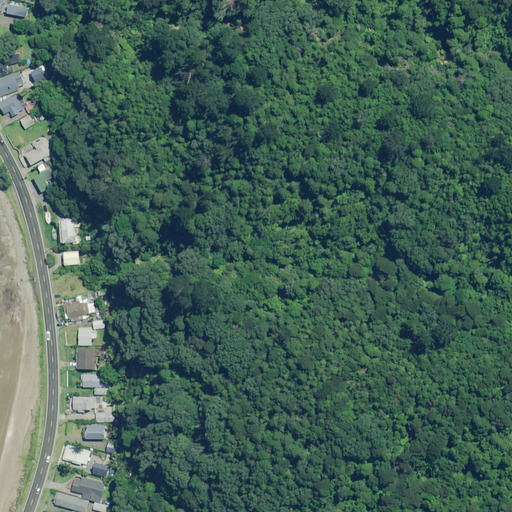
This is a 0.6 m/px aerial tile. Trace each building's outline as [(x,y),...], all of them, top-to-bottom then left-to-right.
[(30,8),(8,2),(5,11),(27,17),(30,8)] [(20,62),(18,54),(0,58),(0,72),(1,75),(9,73),(7,65),(20,62)] [(40,65),(29,70),(34,82),(45,77),(40,65)] [(0,96),(20,89),(20,88),(25,86),(20,71),(0,78),(0,96)] [(28,108),(20,92),(0,101),(0,104),(4,113),(10,110),(12,115),(28,108)] [(35,123),(30,114),(21,120),(26,129),(35,123)] [(52,154),(43,136),(32,142),(35,149),(30,151),(24,155),(30,166),(52,154)] [(54,176),(50,168),(35,176),(42,192),(50,187),(47,180),(54,176)] [(76,242),(75,219),(60,219),(60,242),(76,242)] [(80,264),(80,251),(65,251),(65,264),(80,264)] [(82,277),(74,278),(75,289),(83,288),(82,277)] [(66,319),(90,313),(90,312),(96,311),(91,294),(72,298),(73,302),(62,304),(66,319)] [(104,320),(94,321),(95,329),(105,328),(104,320)] [(92,328),(79,327),(78,344),(92,345),(92,338),(96,338),(96,331),(92,331),(92,328)] [(97,348),(80,347),(79,368),(96,369),(97,348)] [(103,382),(103,374),(81,373),(81,386),(95,387),(95,394),(105,394),(105,387),(111,387),(111,382),(103,382)] [(86,408),(99,409),(100,401),(93,401),(93,397),(73,396),(73,410),(85,411),(86,408)] [(112,407),(104,406),(104,413),(97,412),(96,421),(114,423),(115,413),(111,412),(112,407)] [(106,439),(106,425),(87,425),(87,438),(106,439)] [(91,452),(70,445),(66,457),(87,463),(91,452)] [(114,466),(95,461),(92,472),(110,477),(114,466)] [(105,483),(76,476),(72,490),(84,493),(83,497),(101,502),(105,483)] [(85,511),(89,501),(57,491),(53,502),(84,511),(85,511)] [(107,505),(94,502),(93,508),(106,511),(107,505)]
